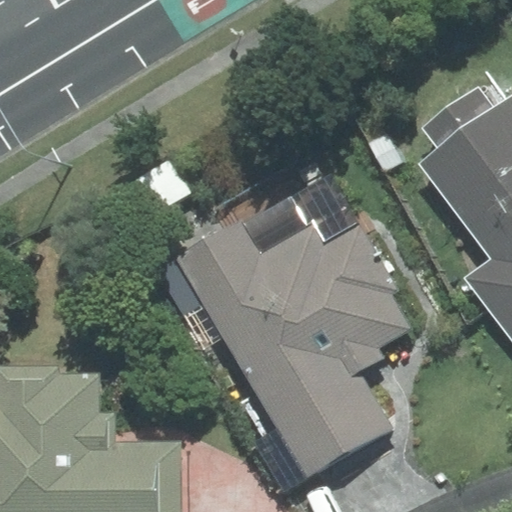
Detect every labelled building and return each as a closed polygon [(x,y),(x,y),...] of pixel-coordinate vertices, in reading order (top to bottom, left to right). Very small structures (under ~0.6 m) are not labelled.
[(511,103),(498,83),(441,122),(456,145),(438,157),(506,255),(481,272),(511,317),(511,103)] [(400,133),(383,141),(395,169),(413,162),(400,133)] [(184,156),(141,183),(150,199),(161,216),(204,190),(184,156)] [(141,183),(123,193),(133,209),(150,199),(141,183)] [(262,216),(199,250),(321,473),(364,449),(408,426),(376,369),(383,365),(400,356),(394,345),(428,326),(408,290),(414,286),(378,220),(344,238),(334,220),(280,250),(262,216)] [(74,363),(12,363),(13,398),(0,398),(0,511),(194,511),(194,492),(194,438),(131,439),(130,409),(115,409),(114,372),(74,372),(74,363)]
